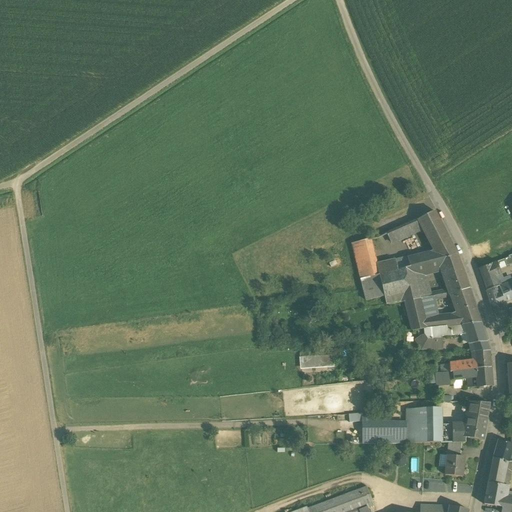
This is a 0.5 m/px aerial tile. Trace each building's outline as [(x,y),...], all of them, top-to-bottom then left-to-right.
[(457,255),(433,212),(417,220),(423,230),(434,251),(395,261),(397,270),(412,267),(414,276),(442,270),(460,264),(457,255)] [(417,220),(387,233),(392,244),(423,230),(417,220)] [(377,265),(371,240),(351,245),(361,280),(398,271),(397,270),(395,261),(377,265)] [(511,255),(508,258),(496,263),(499,269),(511,264),(511,262),(511,261),(511,255)] [(496,263),(479,270),(485,286),(502,279),(499,269),(496,263)] [(460,264),(442,270),(445,277),(462,272),(460,264)] [(412,267),(397,270),(398,271),(361,280),(367,301),(386,297),(387,305),(406,302),(420,299),(414,276),(412,267)] [(462,272),(445,277),(451,295),(469,289),(462,272)] [(502,279),(485,286),(487,291),(499,287),(505,285),(502,279)] [(511,282),(505,285),(499,287),(500,304),(511,299),(511,282)] [(499,287),(487,291),(494,313),(502,310),(500,304),(499,287)] [(469,289),(451,295),(457,312),(475,307),(469,289)] [(420,299),(406,302),(411,331),(427,330),(427,329),(425,320),(421,302),(427,301),(427,298),(420,299)] [(475,307),(457,312),(460,319),(477,314),(475,307)] [(448,317),(425,320),(427,329),(462,325),(481,323),(477,314),(460,319),(448,317)] [(481,323),(462,325),(463,327),(465,335),(469,345),(486,342),(481,323)] [(463,327),(446,328),(447,337),(465,335),(463,327)] [(486,342),(469,345),(475,352),(489,351),(486,342)] [(489,351),(475,352),(475,362),(476,370),(491,368),(489,351)] [(296,356),(297,369),(331,368),(331,355),(296,356)] [(475,362),(449,364),(450,372),(476,370),(475,362)] [(491,368),(476,370),(476,376),(476,379),(477,388),(492,387),(491,368)] [(476,370),(450,372),(451,380),(467,378),(476,376),(476,370)] [(451,380),(450,372),(435,374),(436,386),(451,386),(451,380)] [(489,404),(470,403),(469,409),(488,413),(489,404)] [(424,409),(406,410),(406,422),(406,444),(425,443),(424,409)] [(440,425),(440,409),(424,409),(425,443),(440,443),(440,444),(447,444),(447,434),(447,425),(440,425)] [(488,413),(469,409),(468,417),(486,421),(488,413)] [(383,412),(362,414),(362,445),(406,444),(406,422),(383,412)] [(346,414),(346,422),(358,421),(357,413),(346,414)] [(486,421),(468,417),(466,425),(465,434),(464,438),(466,438),(482,441),(486,421)] [(463,424),(447,425),(447,434),(465,434),(466,425),(463,424)] [(465,434),(447,434),(447,444),(448,444),(461,443),(465,443),(466,438),(464,438),(465,434)] [(511,445),(498,442),(492,459),(506,463),(508,459),(511,445)] [(461,443),(448,444),(447,456),(460,458),(461,443)] [(460,458),(447,456),(445,476),(462,478),(464,458),(460,458)] [(506,463),(492,459),(489,476),(502,479),(505,467),(506,463)] [(502,479),(489,476),(488,484),(501,486),(502,479)] [(501,486),(488,484),(484,506),(501,509),(503,509),(505,496),(506,487),(501,486)] [(306,507),(294,511),(368,511),(367,509),(373,507),(366,487),(307,509),(306,507)] [(511,511),(511,497),(505,496),(503,509),(501,509),(500,511),(511,511)]
